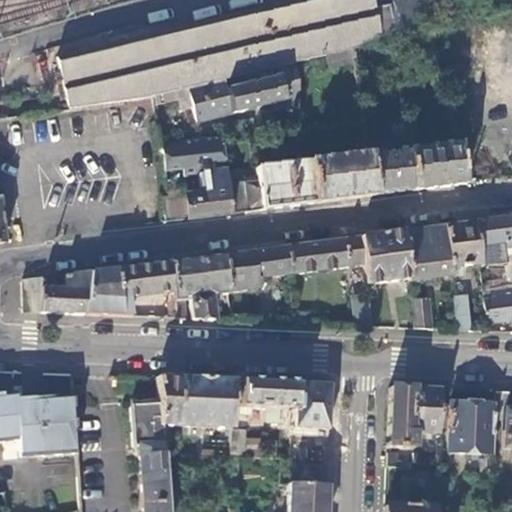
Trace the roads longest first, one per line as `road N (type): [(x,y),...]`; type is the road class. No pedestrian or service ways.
road 1 (residential): [(0,262),(511,196)]
road 2 (residential): [(362,354),(0,338)]
road 3 (residential): [(356,511),(362,354)]
road 4 (residential): [(511,361),(362,354)]
